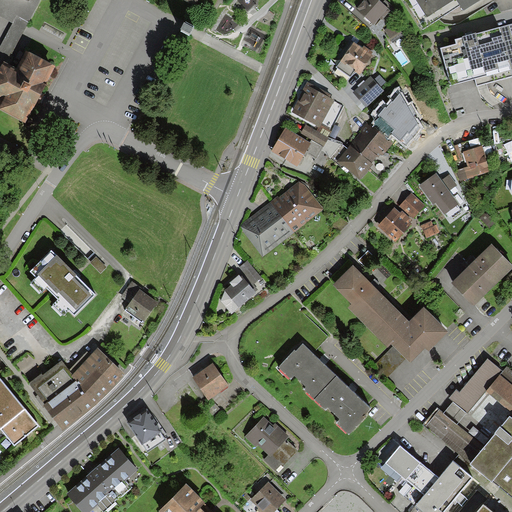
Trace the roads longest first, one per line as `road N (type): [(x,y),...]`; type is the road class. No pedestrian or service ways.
road 1 (secondary): [(237,196),(162,364),(0,511)]
road 2 (residential): [(511,117),(444,130),(340,242),(228,334)]
road 3 (residential): [(237,196),(118,133),(88,132),(0,258)]
road 4 (residential): [(511,313),(346,471)]
road 5 (unknown): [(440,458),(309,329),(271,349)]
road 6 (secondary): [(310,0),(237,196)]
road 7 (residential): [(346,471),(241,376),(225,349),(228,334)]
